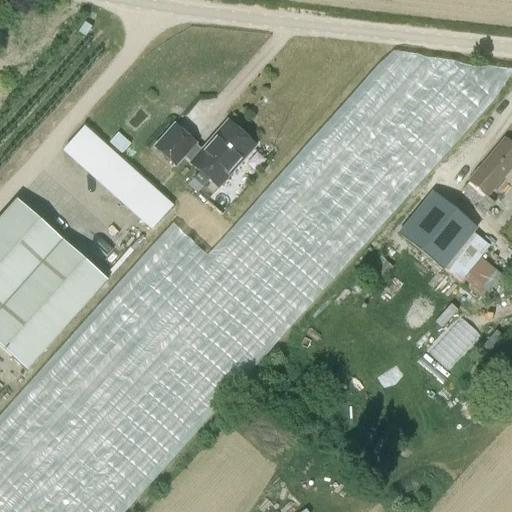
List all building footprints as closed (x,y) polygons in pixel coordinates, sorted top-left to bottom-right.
[(83,27),(77,36),(84,41),(90,32),(83,27)] [(0,60),(0,67),(10,75),(29,49),(16,39),(0,60)] [(217,188),(253,148),(227,124),(200,154),(192,147),(193,145),(173,128),(155,149),(174,166),(182,157),(217,188)] [(82,128),(64,149),(153,227),(172,206),(82,128)] [(468,182),(469,183),(461,191),(477,205),(474,208),(483,216),(493,205),(487,198),(511,168),(511,146),(504,140),(468,182)] [(397,235),(443,271),(444,269),(474,233),(476,230),(430,194),(397,235)] [(0,349),(25,372),(106,282),(15,202),(0,218),(0,349)] [(491,247),(474,233),(444,269),(485,303),(494,292),(492,291),(503,277),(481,259),(491,247)] [(363,275),(376,287),(393,268),(380,257),(363,275)]
